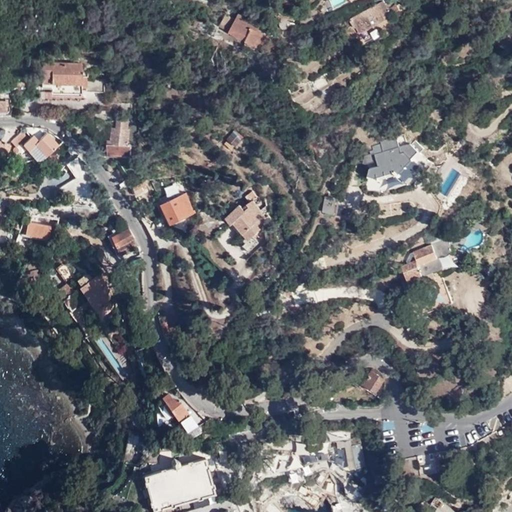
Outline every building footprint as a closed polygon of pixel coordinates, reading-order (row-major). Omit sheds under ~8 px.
[(390,12),(384,0),(349,20),(355,31),(390,12)] [(228,31),(235,16),(225,11),(218,26),(228,31)] [(239,13),(230,31),(258,44),(264,32),(260,30),(263,24),(239,13)] [(50,73),(50,85),(80,85),(85,85),(85,89),(103,89),(103,76),(79,76),(79,62),(40,62),(40,73),(50,73)] [(40,85),(50,85),(50,73),(40,73),(40,85)] [(112,126),(111,142),(107,142),(107,149),(130,150),(130,143),(136,144),(133,122),(127,122),(127,118),(116,117),(115,126),(112,126)] [(16,149),(28,137),(21,130),(9,142),(16,149)] [(32,138),(24,145),(38,159),(44,157),(59,144),(48,132),(37,142),(32,138)] [(148,133),(139,133),(140,144),(148,144),(148,133)] [(406,165),(414,156),(420,149),(422,150),(426,146),(417,137),(403,150),(398,134),(382,139),(385,149),(378,152),(377,150),(366,154),(365,162),(367,163),(378,159),(380,163),(371,166),(369,175),(380,176),(379,175),(395,170),(409,182),(416,174),(406,165)] [(0,158),(4,160),(11,144),(6,141),(0,139),(0,158)] [(424,166),(414,156),(406,165),(416,174),(424,166)] [(258,197),(253,192),(248,197),(251,201),(248,204),(250,206),(246,210),(241,204),(227,217),(232,223),(234,221),(245,232),(241,236),(247,242),(245,244),(250,250),(259,242),(254,235),(258,230),(253,224),(260,218),(265,224),(270,220),(254,200),(258,197)] [(186,193),(163,204),(173,224),(195,213),(186,193)] [(342,196),(327,194),(325,210),(340,212),(342,196)] [(253,224),(258,230),(265,224),(260,218),(253,224)] [(21,225),(20,232),(43,236),(47,237),(49,235),(51,226),(46,225),(46,224),(27,220),(26,226),(21,225)] [(135,234),(132,229),(115,236),(124,254),(139,246),(135,239),(137,238),(135,234)] [(453,248),(450,237),(415,250),(418,258),(404,263),(405,267),(453,248)] [(454,251),(453,248),(405,267),(414,291),(439,282),(434,272),(444,268),(439,257),(454,251)] [(80,286),(96,310),(114,297),(98,274),(92,278),(87,271),(75,279),(80,286)] [(54,289),(61,299),(74,290),(67,280),(54,289)] [(167,318),(161,320),(161,321),(165,336),(171,334),(167,318)] [(411,338),(419,335),(416,328),(408,331),(411,338)] [(351,380),(346,383),(358,391),(359,389),(372,396),(383,378),(373,371),(369,375),(366,373),(358,384),(351,380)] [(173,414),(178,421),(189,414),(179,399),(172,399),(169,394),(162,398),(167,404),(173,414)] [(167,418),(173,414),(167,404),(164,406),(163,412),(167,418)] [(87,430),(102,425),(103,424),(100,414),(84,419),(87,430)] [(178,421),(185,430),(196,423),(189,414),(178,421)] [(103,433),(102,425),(87,430),(89,437),(89,439),(104,436),(103,433)] [(104,445),(104,436),(89,439),(90,443),(89,445),(104,445)] [(349,445),(354,467),(365,465),(360,443),(349,445)] [(178,461),(175,458),(173,468),(144,476),(154,511),(216,495),(206,458),(181,465),(178,461)] [(455,511),(434,498),(430,504),(437,509),(434,511),(455,511)]
